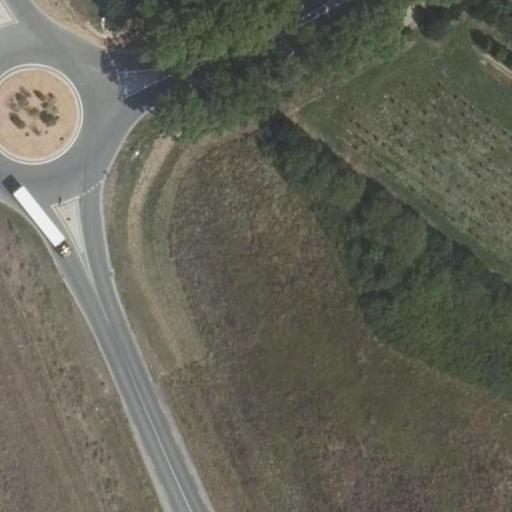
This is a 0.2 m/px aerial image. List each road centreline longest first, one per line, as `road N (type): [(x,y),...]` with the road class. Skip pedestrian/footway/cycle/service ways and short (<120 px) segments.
road 1 (secondary): [(51,185),(194,511)]
road 2 (tertiary): [(104,94),(274,35),(336,0)]
